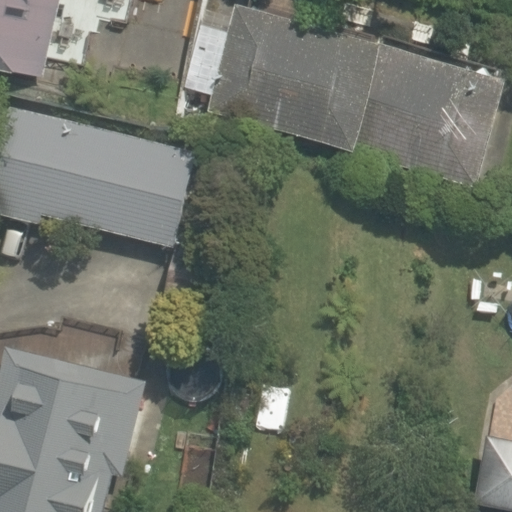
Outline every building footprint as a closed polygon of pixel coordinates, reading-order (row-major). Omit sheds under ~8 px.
[(0,0),(0,81),(40,89),(57,0),(0,0)] [(502,81),(238,9),(208,119),(472,191),(502,81)] [(0,213),(50,224),(43,254),(92,264),(98,234),(171,250),(193,148),(0,105),(0,213)] [(0,511),(99,511),(107,477),(125,481),(147,384),(0,351),(0,511)] [(491,511),(511,511),(511,440),(497,439),(491,511)]
